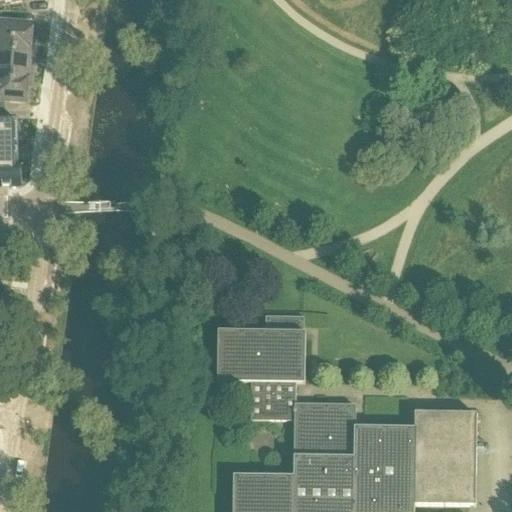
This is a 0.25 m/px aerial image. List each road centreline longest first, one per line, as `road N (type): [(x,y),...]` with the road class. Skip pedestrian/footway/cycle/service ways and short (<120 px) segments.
road 1 (residential): [(41,212),(67,0)]
road 2 (residential): [(41,212),(12,418)]
